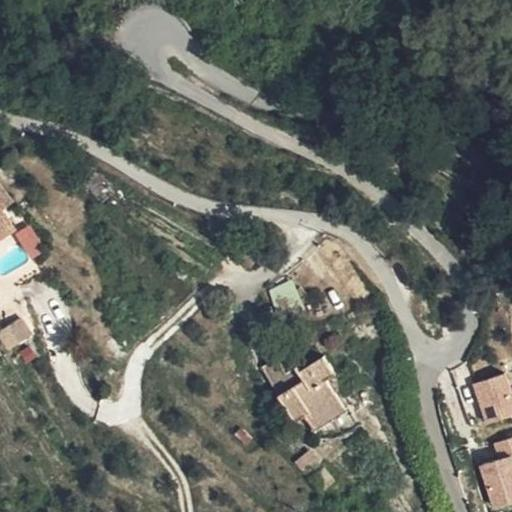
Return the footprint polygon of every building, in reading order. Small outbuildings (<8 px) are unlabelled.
[(0,190),(0,193),(16,214),(27,205),(11,182),(0,190)] [(0,243),(3,242),(0,238),(0,227),(16,214),(0,193),(0,243)] [(0,245),(3,248),(10,242),(28,228),(16,214),(0,227),(0,238),(3,242),(0,243),(0,245)] [(247,226),(235,244),(252,259),(268,245),(247,226)] [(289,281),(269,291),(278,311),(299,302),(289,281)] [(48,321),(27,334),(36,352),(46,345),(52,350),(62,341),(48,321)] [(353,356),(329,373),(336,382),(324,392),(314,375),(301,360),(284,374),(324,425),(338,418),(351,433),(379,408),(358,378),(363,372),(353,356)] [(336,382),(329,373),(324,367),(314,375),(324,392),(336,382)] [(511,391),(506,373),(471,384),(483,425),(511,415),(511,391)] [(479,464),(491,510),(511,505),(511,436),(492,442),(496,460),(479,464)] [(355,493),(346,480),(332,489),(341,502),(355,493)]
